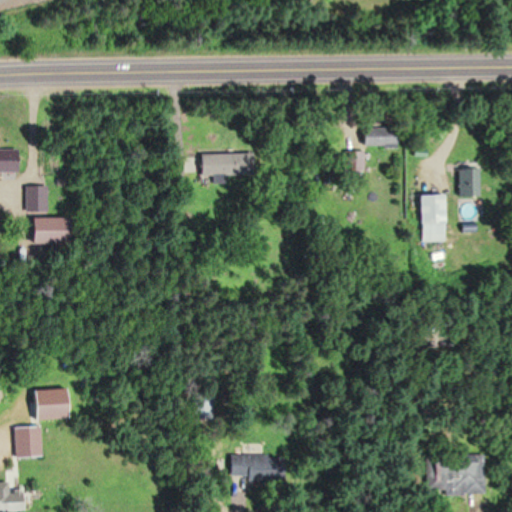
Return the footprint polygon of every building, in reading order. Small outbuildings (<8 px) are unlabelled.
[(391,146),(391,137),(361,137),(361,146),(391,146)] [(344,172),(362,172),(362,151),(344,151),(344,172)] [(198,153),(198,175),(250,175),(250,153),(198,153)] [(0,159),(0,171),(15,172),(15,159),(0,159)] [(461,196),(476,196),(476,168),(461,168),(461,196)] [(25,212),(46,212),(46,186),(25,186),(25,212)] [(417,195),(417,242),(442,242),(441,195),(417,195)] [(67,217),(28,217),(28,245),(66,245),(67,217)] [(211,417),(211,394),(196,394),(196,417),(211,417)] [(12,426),(12,456),(39,456),(38,426),(12,426)] [(214,476),(269,480),(270,456),(216,452),(214,476)] [(483,493),(483,455),(431,456),(431,493),(483,493)] [(0,511),(19,511),(18,491),(7,491),(7,482),(0,482),(0,511)]
